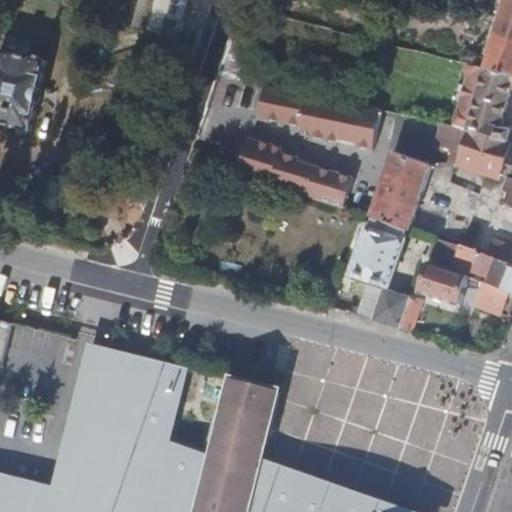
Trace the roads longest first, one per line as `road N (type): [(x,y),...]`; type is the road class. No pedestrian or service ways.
road 1 (residential): [(136,287),(511,382)]
road 2 (residential): [(235,0),(136,287)]
road 3 (residential): [(0,256),(136,287)]
